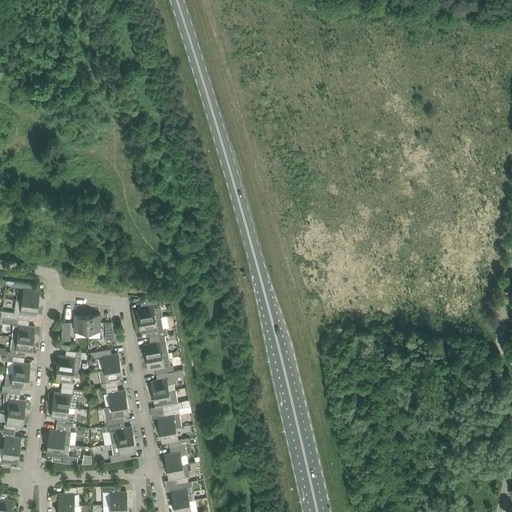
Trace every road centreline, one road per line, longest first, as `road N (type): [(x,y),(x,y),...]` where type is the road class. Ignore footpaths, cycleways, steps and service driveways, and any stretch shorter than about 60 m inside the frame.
road 1 (primary): [(177,0),(288,380),(317,511)]
road 2 (residential): [(147,470),(117,316),(106,305),(49,299)]
road 3 (residential): [(26,479),(49,299)]
